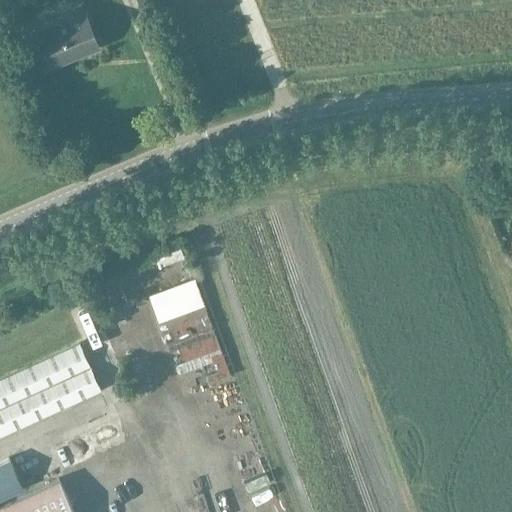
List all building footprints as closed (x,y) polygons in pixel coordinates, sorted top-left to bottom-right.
[(66,54),(96,42),(84,13),(37,31),(50,65),(67,58),(66,54)] [(179,252),(154,260),(157,269),(182,262),(179,252)] [(194,278),(148,295),(161,329),(207,312),(194,278)] [(176,378),(210,367),(206,356),(219,351),(213,334),(175,347),(181,365),(172,367),(176,378)] [(0,379),(0,435),(99,390),(78,344),(0,379)] [(206,358),(215,382),(229,377),(220,353),(206,358)] [(0,506),(0,497),(22,487),(8,458),(0,461),(0,511),(74,511),(60,480),(0,506)]
